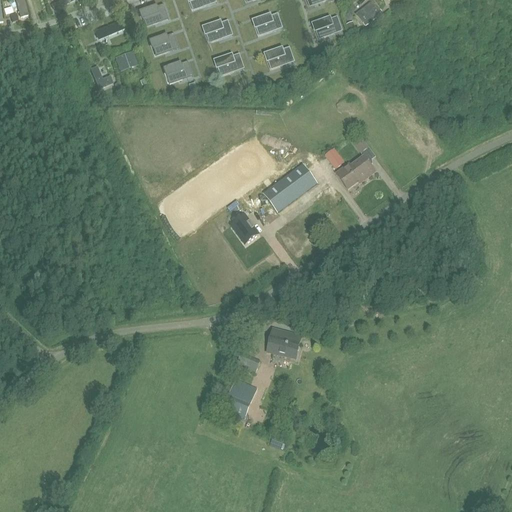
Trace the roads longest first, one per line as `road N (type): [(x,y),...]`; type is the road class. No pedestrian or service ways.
road 1 (unclassified): [(50,361),(97,339),(245,309),(449,169),(511,137)]
road 2 (residential): [(0,37),(119,0)]
